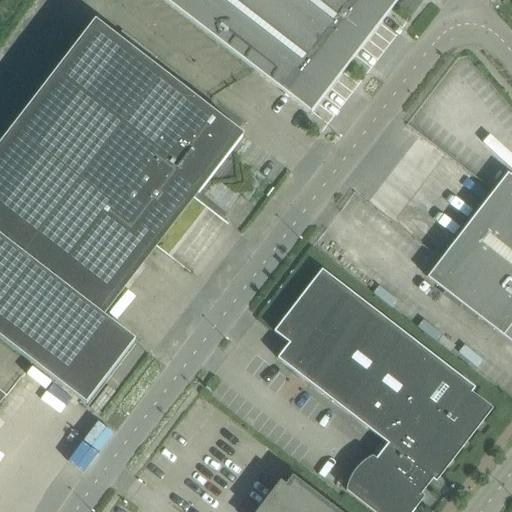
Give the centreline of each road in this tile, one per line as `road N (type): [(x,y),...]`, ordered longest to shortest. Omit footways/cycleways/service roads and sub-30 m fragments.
road 1 (unclassified): [(75,511),(431,47),(471,24),(495,34),(511,54)]
road 2 (unknown): [(120,0),(335,171)]
road 3 (unknown): [(0,105),(80,0)]
